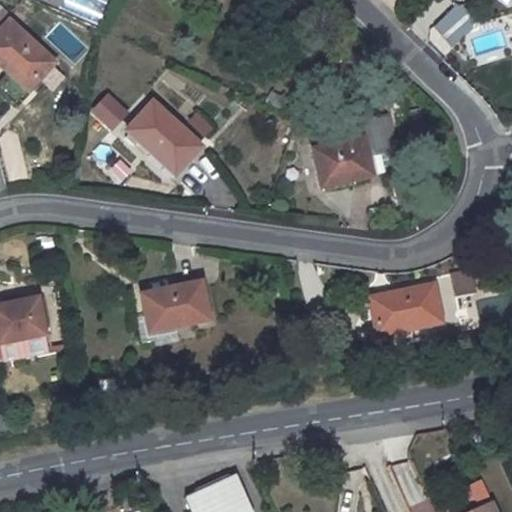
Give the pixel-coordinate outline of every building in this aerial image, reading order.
[(431,28),(453,47),(477,21),(455,2),(431,28)] [(52,63),(8,21),(0,29),(0,67),(26,92),(52,63)] [(477,53),(506,46),(502,31),(473,38),(477,53)] [(88,113),(109,131),(127,111),(106,93),(88,113)] [(200,148),(152,103),(126,131),(174,176),(200,148)] [(363,137),(313,149),(321,187),(372,175),(381,173),(378,156),(388,154),(380,120),(361,124),(363,137)] [(416,138),(412,120),(402,122),(407,140),(416,138)] [(448,273),(451,302),(472,300),(469,271),(448,273)] [(140,295),(147,334),(208,321),(200,282),(140,295)] [(368,299),(376,337),(440,324),(431,285),(368,299)] [(16,297),(0,300),(2,307),(17,304),(16,297)] [(0,346),(42,336),(34,300),(17,304),(2,307),(0,307),(0,346)] [(252,511),(235,475),(184,499),(190,511),(252,511)] [(413,505),(415,511),(437,511),(432,498),(413,505)]
